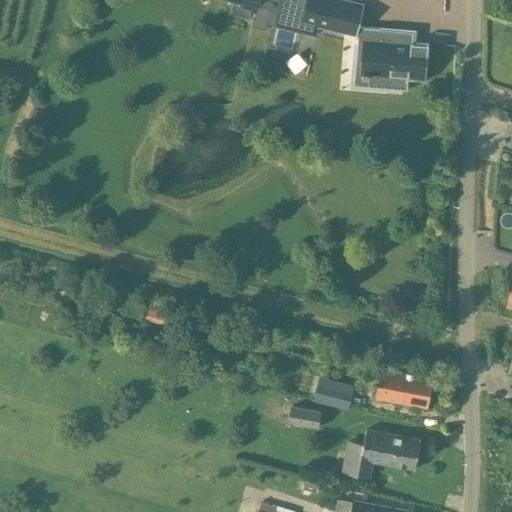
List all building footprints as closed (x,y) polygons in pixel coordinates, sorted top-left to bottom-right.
[(317,26),(357,36),(358,26),(364,2),(363,2),(363,4),(344,0),(238,0),(277,10),(274,25),(315,34),(317,26)] [(358,26),(357,36),(355,73),(390,75),(389,88),(407,89),(408,79),(425,80),(428,43),(426,43),(410,42),(411,31),(358,26)] [(426,406),(432,375),(381,366),(375,397),(426,406)] [(348,409),(353,386),(319,377),(314,401),(348,409)] [(324,410),(294,404),(291,420),(321,426),(324,410)] [(286,434),(259,427),(252,455),(279,462),(286,434)] [(415,468),(421,437),(365,427),(363,442),(347,440),(342,471),(370,476),(372,461),(415,468)] [(405,511),(406,510),(353,501),(351,511),(405,511)] [(279,511),(274,510),(275,506),(260,502),(256,511),(279,511)]
